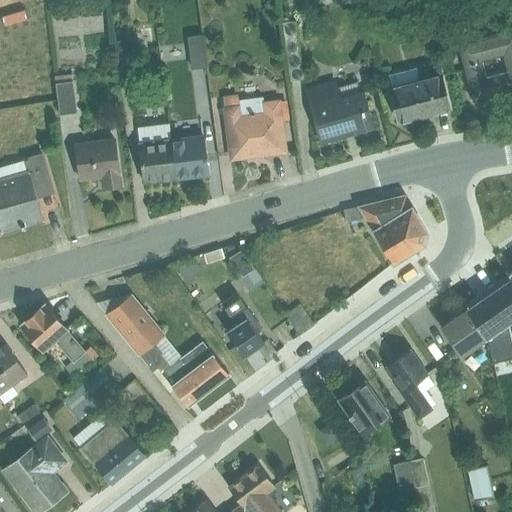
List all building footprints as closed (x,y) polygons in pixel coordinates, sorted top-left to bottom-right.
[(3,14),(5,26),(28,20),(25,8),(3,14)] [(153,29),(134,31),(136,49),(155,47),(153,29)] [(511,30),(459,44),(473,103),(511,92),(511,30)] [(202,35),(187,37),(191,70),(206,68),(202,35)] [(285,41),(290,81),(304,79),(298,39),(285,41)] [(115,51),(119,79),(133,77),(129,49),(128,49),(127,40),(116,41),(117,51),(115,51)] [(399,123),(450,109),(440,73),(420,78),(417,68),(388,76),(390,87),(389,88),(399,123)] [(55,77),(60,115),(76,113),(72,75),(55,77)] [(334,81),(305,89),(321,143),(373,128),(362,91),(340,97),(334,81)] [(286,153),(279,99),(263,101),(263,98),(238,101),(238,97),(223,99),(231,158),(231,159),(232,160),(234,160),(259,157),(261,156),(262,155),(262,154),(262,153),(268,152),(268,153),(269,154),(270,155),(272,155),(286,153)] [(176,180),(171,139),(169,125),(137,128),(145,184),(176,180)] [(176,180),(208,176),(203,135),(171,139),(176,180)] [(121,187),(115,138),(75,143),(80,180),(101,177),(103,190),(121,187)] [(55,194),(43,153),(23,159),(24,161),(0,167),(0,228),(2,235),(4,234),(3,232),(21,227),(22,230),(26,229),(26,227),(44,222),(38,199),(55,194)] [(393,263),(424,245),(427,233),(404,197),(344,212),(346,223),(365,219),(393,263)] [(242,251),(229,259),(250,292),(262,284),(242,251)] [(202,272),(192,259),(177,270),(187,283),(202,272)] [(244,358),(264,344),(257,334),(261,331),(237,294),(222,304),(236,325),(226,332),(244,358)] [(132,296),(106,316),(153,373),(157,369),(187,408),(229,377),(203,343),(171,367),(154,345),(163,337),(132,296)] [(93,361),(45,305),(21,325),(44,352),(55,343),(72,363),(65,368),(73,377),(93,361)] [(298,306),(284,316),(299,336),(313,326),(298,306)] [(462,358),(487,340),(466,310),(441,328),(462,358)] [(0,396),(28,376),(6,345),(0,349),(0,396)] [(391,382),(419,420),(433,410),(431,408),(435,405),(427,392),(434,386),(410,351),(387,367),(395,378),(391,382)] [(64,402),(80,420),(116,388),(100,370),(64,402)] [(144,392),(134,381),(122,390),(131,402),(144,392)] [(366,433),(389,417),(364,383),(341,399),(366,433)] [(34,405),(17,417),(22,424),(40,413),(34,405)] [(112,486),(146,458),(108,410),(73,439),(112,486)] [(43,419),(27,431),(36,443),(52,430),(43,419)] [(331,424),(320,432),(328,443),(339,435),(331,424)] [(69,463),(48,435),(4,469),(36,511),(38,511),(64,492),(52,476),(69,463)] [(329,471),(349,457),(343,448),(322,463),(329,471)] [(420,511),(434,511),(431,496),(430,496),(428,486),(429,485),(423,459),(410,462),(417,495),(420,511)] [(400,498),(417,495),(410,462),(393,466),(400,498)] [(232,511),(280,511),(266,494),(275,487),(258,465),(235,483),(238,487),(231,492),(241,505),(232,511)] [(465,469),(473,502),(491,498),(484,465),(465,469)] [(511,511),(511,499),(500,503),(501,511),(511,511)] [(232,511),(231,511),(215,511),(206,501),(191,511),(232,511)]
